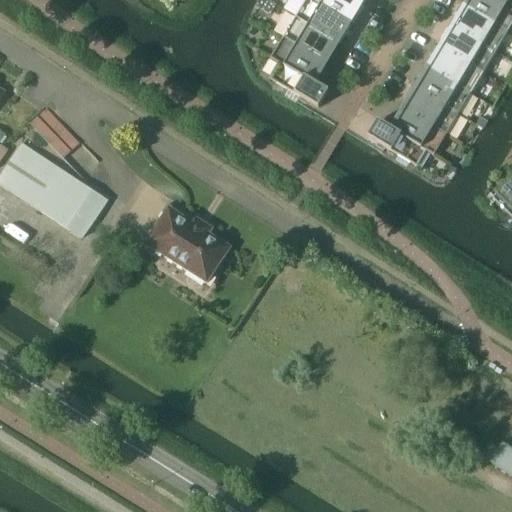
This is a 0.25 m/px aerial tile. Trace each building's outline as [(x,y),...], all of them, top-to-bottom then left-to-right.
[(337,43),(349,23),(310,0),(305,0),(295,18),(337,43)] [(310,0),(349,23),(361,2),(357,0),(310,0)] [(507,33),(511,25),(511,8),(498,0),(469,0),(465,8),(507,33)] [(511,0),(498,0),(511,8),(511,0)] [(495,54),(507,33),(465,8),(453,29),(495,54)] [(325,64),(337,43),(295,18),(282,39),(325,64)] [(483,74),(495,54),(453,29),(440,49),(483,74)] [(313,84),(325,64),(282,39),(270,60),(277,65),(278,64),(312,84),(313,84)] [(470,95),(483,74),(440,49),(428,70),(470,95)] [(328,93),(313,84),(312,84),(278,64),(277,65),(268,80),(318,110),(328,93)] [(458,116),(470,95),(428,70),(416,90),(458,116)] [(446,136),(458,116),(416,90),(404,111),(446,136)] [(433,158),(446,136),(404,111),(392,131),(391,132),(426,152),(425,153),(433,158)] [(392,131),(386,128),(377,122),(367,139),(416,168),(425,153),(426,152),(391,132),(392,131)] [(0,177),(0,183),(82,238),(106,201),(21,145),(0,177)] [(511,218),(511,217),(511,181),(498,195),(499,196),(503,199),(503,203),(499,207),(508,216),(511,218)] [(206,283),(227,250),(168,212),(147,246),(206,283)] [(511,449),(501,443),(497,449),(491,445),(481,458),(511,478),(511,449)]
